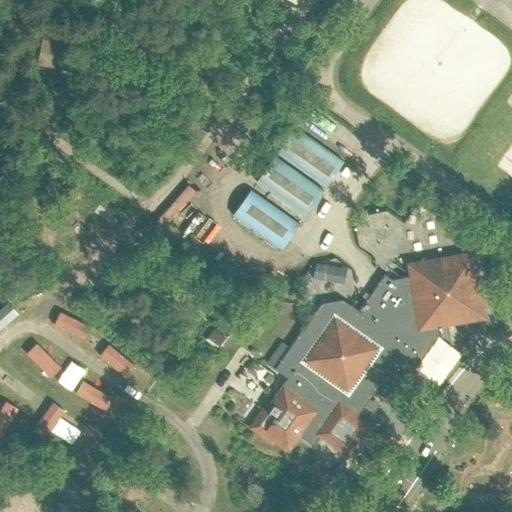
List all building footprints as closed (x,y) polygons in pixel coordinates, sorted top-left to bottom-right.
[(54,39),(43,36),(37,63),(64,69),(69,46),(53,43),(54,39)] [(343,161),(294,127),(276,153),(325,187),(343,161)] [(323,190),(274,156),(256,182),(305,216),(323,190)] [(298,224),(251,190),(232,215),(280,250),(298,224)] [(481,316),(470,255),(410,266),(412,275),(391,279),(383,274),(358,310),(342,299),(320,303),(274,369),(286,377),(269,402),(272,404),(254,429),(271,440),(273,437),(287,447),(297,434),(313,445),(321,433),(346,451),(365,425),(354,418),(362,406),(366,409),(372,400),(369,398),(374,391),(383,397),(400,373),(411,371),(438,332),(437,323),(481,316)] [(309,272),(308,290),(346,292),(347,273),(309,272)]
